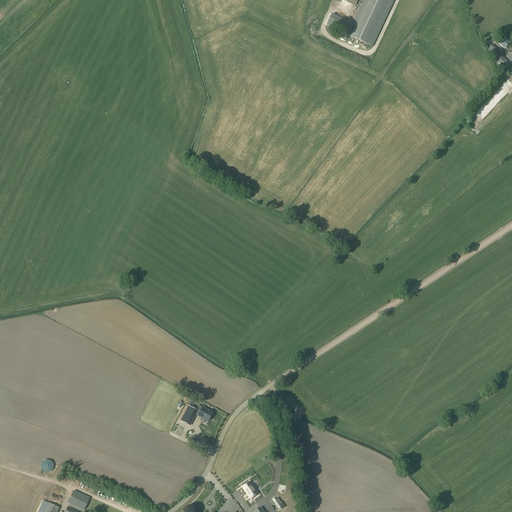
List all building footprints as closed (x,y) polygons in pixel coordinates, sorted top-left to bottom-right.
[(354,24),(348,35),(349,36),(369,46),(372,47),(394,0),(362,0),(352,23),(354,24)] [(503,36),(497,42),(504,49),(510,43),(503,36)] [(503,57),(499,61),(497,63),(502,67),(507,61),(503,57)] [(511,84),(507,80),(473,116),(480,123),(511,88),(511,84)] [(197,405),(195,409),(198,410),(197,411),(198,411),(197,412),(196,415),(198,417),(208,422),(213,413),(197,405)] [(196,415),(197,412),(192,409),(188,416),(193,419),(196,415)] [(40,465),(40,466),(40,467),(40,468),(41,468),(41,469),(41,470),(42,470),(42,471),(43,471),(43,472),(44,472),(45,472),(46,472),(47,472),(48,472),(49,472),(50,472),(50,471),(51,471),(52,470),(52,469),(53,468),(53,467),(53,466),(53,465),(53,464),(52,463),(52,462),(51,462),(50,461),(49,460),(48,460),(47,460),(46,460),(45,460),(44,460),(43,461),(42,461),(42,462),(41,462),(41,463),(41,464),(40,464),(40,465)] [(278,472),(281,486),(285,486),(286,488),(293,486),(289,466),(281,468),(282,471),(278,472)] [(250,483),(243,488),(251,499),(258,495),(255,491),(256,490),(254,486),(253,487),(250,483)] [(74,493),(70,503),(83,509),(88,499),(74,493)]
